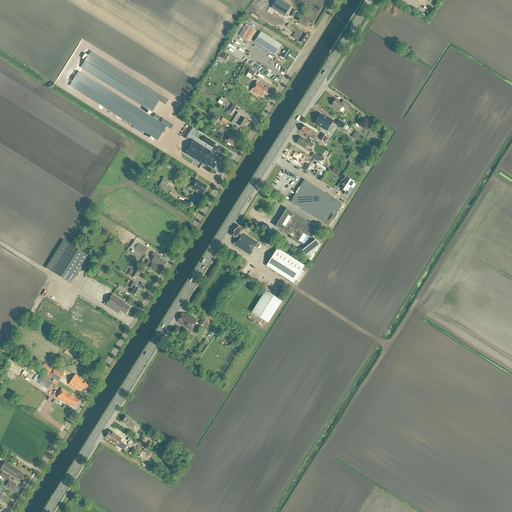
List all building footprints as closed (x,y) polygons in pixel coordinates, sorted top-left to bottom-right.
[(271,16),(284,24),(289,15),(276,7),(271,16)] [(241,23),(231,37),(234,39),(244,25),(241,23)] [(249,43),(257,32),(246,25),(239,36),(249,43)] [(293,26),(290,30),(295,33),(292,37),(304,44),(309,36),(293,26)] [(285,48),(281,46),(281,45),(261,32),(254,42),(275,55),(276,53),(280,56),(287,61),(292,52),(286,48),(285,48)] [(220,57),(226,59),(228,54),(222,51),(220,57)] [(97,56),(91,52),(88,56),(85,54),(82,59),(85,61),(81,68),(94,76),(116,89),(152,112),(159,101),(161,103),(165,105),(168,100),(165,98),(162,96),(125,73),(121,71),(97,56)] [(251,68),(248,73),(253,76),(256,71),(251,68)] [(70,86),(134,126),(132,128),(142,134),(143,132),(146,134),(145,136),(148,137),(149,135),(157,140),(166,127),(170,130),(173,125),(162,118),(160,122),(158,121),(160,117),(155,114),(153,118),(79,71),(70,86)] [(263,97),(267,90),(263,87),(263,86),(257,81),(251,91),(257,95),(258,94),(263,97)] [(221,97),(218,103),(225,107),(228,102),(221,97)] [(342,103),(336,99),(332,106),(339,111),(341,108),(342,109),(342,108),(345,110),(349,104),(344,100),(342,103)] [(228,109),(227,110),(228,110),(231,112),(231,113),(235,106),(231,103),(231,104),(228,109)] [(237,127),(238,125),(243,128),(247,121),(241,117),(242,115),(238,113),(231,123),(237,127)] [(320,114),(314,122),(327,131),(333,121),(327,117),(326,118),(320,114)] [(346,124),(339,120),(335,125),(343,129),(346,124)] [(311,130),(304,126),(302,129),(302,128),(300,131),(307,136),(314,140),(316,136),(313,135),(314,133),(311,130)] [(233,145),(238,138),(229,132),(227,136),(228,137),(226,141),(228,143),(227,144),(230,146),(231,144),(233,145)] [(322,134),(319,140),(323,143),(327,137),(322,134)] [(309,142),(301,137),(297,144),(305,149),(308,145),(312,148),(314,145),(309,142)] [(186,155),(207,167),(208,166),(214,169),(219,160),(214,157),(216,155),(215,155),(194,142),(193,141),(185,154),(186,155)] [(294,148),(290,153),(294,156),(294,157),(299,161),(304,153),(298,149),(297,151),(294,148)] [(307,164),(303,170),(308,173),(312,167),(307,164)] [(342,180),(338,187),(342,190),(341,193),(347,196),(349,192),(348,191),(350,187),(353,189),(355,184),(354,183),(354,182),(346,177),(343,180),(342,180)] [(202,196),(208,187),(196,179),(190,188),(202,196)] [(328,226),(342,204),(304,180),(291,202),(328,226)] [(168,195),(172,188),(162,182),(157,188),(168,195)] [(275,227),(291,236),(290,238),(297,243),(303,233),(311,238),(317,228),(309,224),(309,223),(286,209),(275,227)] [(250,256),(258,243),(242,233),(244,230),(238,225),(231,236),(237,239),(233,245),(250,256)] [(130,248),(143,256),(148,250),(135,241),(130,248)] [(305,257),(320,246),(316,241),(302,252),(305,257)] [(70,284),(87,256),(69,245),(52,272),(70,284)] [(293,283),(304,267),(277,249),(266,266),(293,283)] [(163,268),(166,262),(160,259),(161,258),(156,254),(154,253),(151,257),(153,258),(151,262),(156,265),(159,266),(160,266),(163,268)] [(159,275),(162,270),(148,261),(145,266),(148,268),(159,275)] [(135,279),(141,270),(136,267),(134,272),(131,270),(128,274),(131,276),(135,279)] [(137,297),(141,291),(138,289),(140,287),(133,282),(130,288),(134,291),(132,294),(137,297)] [(118,287),(116,290),(123,294),(126,291),(119,286),(118,287)] [(268,324),(281,302),(265,292),(251,313),(268,324)] [(126,315),(130,307),(125,304),(126,303),(112,294),(105,305),(119,314),(120,311),(126,315)] [(196,322),(183,313),(182,314),(177,321),(178,321),(177,322),(191,331),(196,322)] [(202,318),(199,324),(204,327),(207,323),(208,321),(202,318)] [(53,373),(51,376),(59,382),(61,378),(62,377),(63,376),(55,370),(54,371),(53,373)] [(53,381),(48,378),(38,372),(33,380),(47,390),(53,381)] [(86,389),(89,384),(75,375),(69,385),(79,392),(81,388),(84,390),(85,389),(86,389)] [(76,406),(79,400),(61,388),(57,394),(59,395),(57,398),(70,406),(71,404),(74,406),(75,405),(76,406)] [(133,429),(135,425),(131,423),(133,421),(126,416),(122,422),(129,426),(129,427),(133,429)] [(106,438),(118,445),(120,441),(122,439),(110,431),(106,438)] [(143,445),(146,439),(142,437),(138,442),(143,445)] [(135,446),(137,442),(130,438),(127,441),(135,446)] [(21,480),(24,475),(20,473),(21,472),(5,462),(1,469),(2,469),(17,479),(17,478),(21,480)] [(0,476),(7,481),(10,477),(2,472),(0,475),(0,476)] [(18,492),(20,489),(15,485),(16,484),(9,480),(5,486),(16,493),(16,492),(18,492)]
